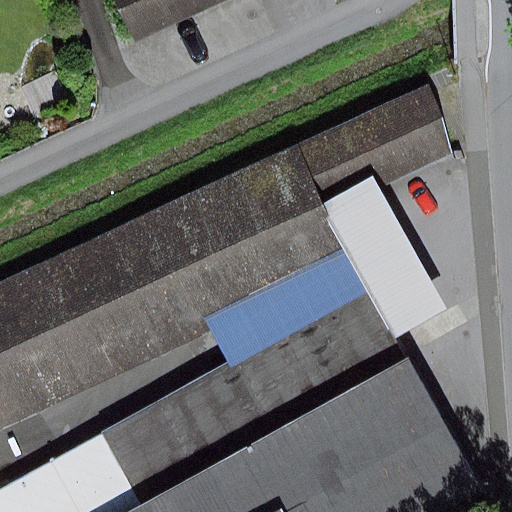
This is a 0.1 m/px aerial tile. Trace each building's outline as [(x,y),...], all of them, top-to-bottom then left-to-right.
[(120,0),(142,44),(235,0),(120,0)] [(0,291),(0,423),(211,321),(356,252),(336,210),(455,153),(424,88),(0,291)] [(236,366),(111,437),(152,510),(415,364),(356,252),(211,321),(236,366)] [(148,511),(454,511),(488,494),(415,364),(152,510),(148,511)] [(0,511),(148,511),(152,510),(111,437),(5,495),(0,485),(0,511)]
